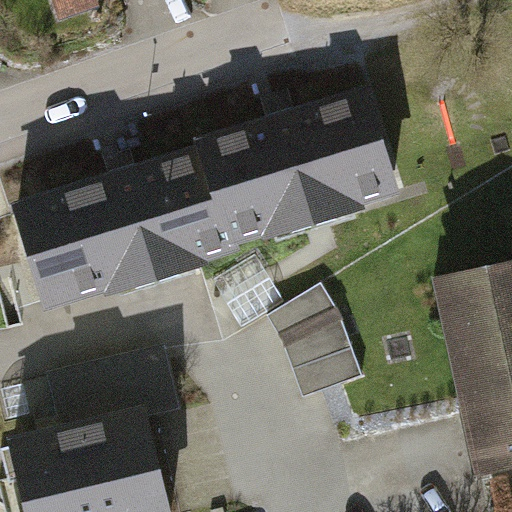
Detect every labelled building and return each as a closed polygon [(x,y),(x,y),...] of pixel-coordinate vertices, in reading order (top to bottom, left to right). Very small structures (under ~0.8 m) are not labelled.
[(40,0),(52,31),(100,13),(94,0),(40,0)] [(214,247),(387,195),(358,100),(186,152),(189,162),(214,247)] [(44,309),(217,257),(214,247),(189,162),(16,214),(44,309)] [(511,269),(434,288),(478,467),(511,458),(511,269)] [(308,389),(371,373),(346,278),(283,294),(308,389)] [(170,511),(145,409),(6,443),(23,511),(170,511)]
